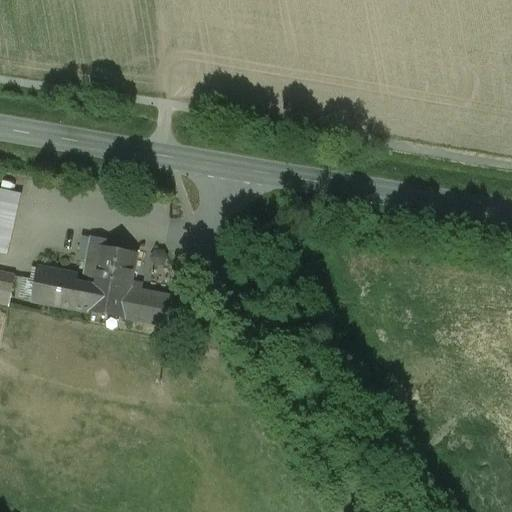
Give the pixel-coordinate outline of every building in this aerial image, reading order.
[(0,192),(0,202),(16,206),(18,196),(0,192)] [(16,206),(0,202),(0,242),(8,244),(16,206)] [(107,241),(91,237),(90,246),(87,260),(84,277),(95,280),(94,288),(89,312),(129,320),(134,297),(128,296),(130,283),(136,254),(106,248),(107,241)] [(87,260),(90,246),(81,244),(78,258),(87,260)] [(89,312),(94,288),(65,282),(67,275),(38,269),(32,301),(89,312)] [(0,273),(0,303),(9,306),(15,277),(0,273)] [(134,297),(129,320),(166,327),(171,298),(141,292),(142,285),(130,283),(128,296),(134,297)]
